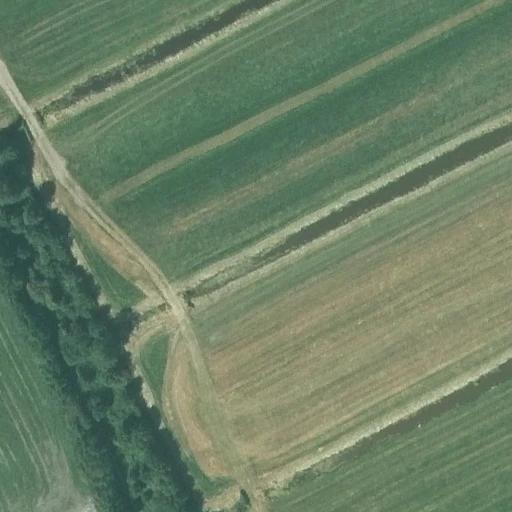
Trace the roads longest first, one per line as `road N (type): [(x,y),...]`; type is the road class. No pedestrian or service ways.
road 1 (track): [(511,168),(191,331),(257,511)]
road 2 (track): [(191,331),(157,268),(74,194),(0,74)]
